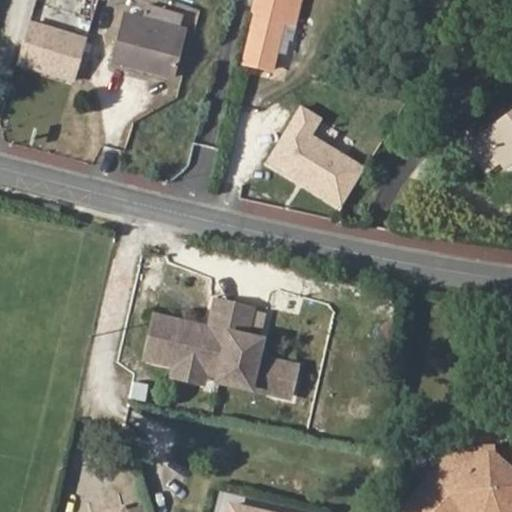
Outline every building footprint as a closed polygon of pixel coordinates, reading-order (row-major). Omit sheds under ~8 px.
[(300,0),(252,0),(251,6),(298,16),(300,0)] [(174,28),(177,14),(144,6),(141,19),(174,28)] [(243,64),(273,70),(285,21),(296,23),(298,16),(251,6),(250,11),(255,12),(243,64)] [(505,23),(495,9),(474,25),(485,39),(505,23)] [(174,28),(141,19),(127,15),(114,64),(169,79),(183,30),(174,28)] [(75,81),(90,34),(31,16),(16,63),(75,81)] [(298,101),(268,164),(348,202),(368,159),(315,134),(325,113),(298,101)] [(511,102),(461,141),(481,167),(496,155),(501,161),(511,152),(511,102)] [(301,363),(268,357),(270,339),(256,336),(261,308),(226,301),(220,328),(219,333),(214,332),(214,328),(165,317),(156,359),(186,365),(215,371),(229,373),(229,380),(295,393),(301,363)] [(306,364),(301,363),(295,393),(300,394),(306,364)] [(184,375),(213,382),(215,371),(186,365),(184,375)] [(494,445),(485,445),(485,452),(485,462),(495,462),(495,452),(494,445)] [(511,451),(495,452),(495,462),(485,462),(485,452),(457,452),(408,509),(407,511),(469,511),(470,511),(475,506),(482,511),(506,511),(511,505),(511,451)]
